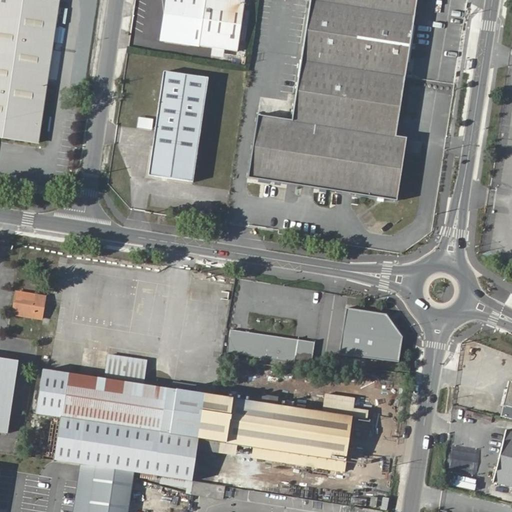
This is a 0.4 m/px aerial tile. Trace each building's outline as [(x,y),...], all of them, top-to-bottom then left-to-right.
[(0,0),(0,136),(41,142),(60,0),(0,0)] [(165,1),(165,0),(163,0),(158,41),(163,42),(160,29),(163,29),(162,19),(168,19),(165,1)] [(241,0),(165,0),(165,1),(168,19),(162,19),(163,29),(160,29),(163,42),(199,47),(234,52),(241,0)] [(286,119),(277,182),(396,200),(406,138),(394,136),(414,0),(309,0),(291,120),(286,119)] [(161,74),(148,178),(192,184),(205,79),(161,74)] [(247,178),(277,182),(286,119),(257,115),(247,178)] [(153,130),(154,119),(138,117),(137,128),(153,130)] [(48,296),(20,292),(16,314),(44,318),(48,296)] [(385,312),(346,307),(339,352),(399,361),(402,335),(385,312)] [(298,341),(233,331),(231,343),(247,346),(245,353),(230,351),(229,355),(294,365),(298,341)] [(231,343),(230,351),(245,353),(247,346),(231,343)] [(21,365),(0,361),(0,431),(10,433),(21,365)] [(194,489),(194,486),(198,468),(201,450),(202,440),(210,396),(207,395),(208,390),(199,388),(198,386),(176,383),(175,390),(146,386),(147,375),(108,369),(107,380),(46,370),(39,413),(64,417),(57,460),(85,466),(136,473),(146,474),(146,481),(194,489)] [(511,379),(510,379),(503,405),(511,406),(511,379)] [(233,399),(222,397),(210,396),(202,440),(201,450),(223,454),(239,457),(241,446),(257,448),(255,460),(345,473),(357,401),(325,397),(322,413),(280,406),(281,399),(266,397),(264,404),(244,401),(245,394),(234,392),(233,399)] [(463,416),(461,420),(485,428),(486,423),(463,416)] [(511,430),(504,429),(491,483),(511,488),(511,430)] [(130,511),(136,473),(85,466),(78,511),(130,511)]
